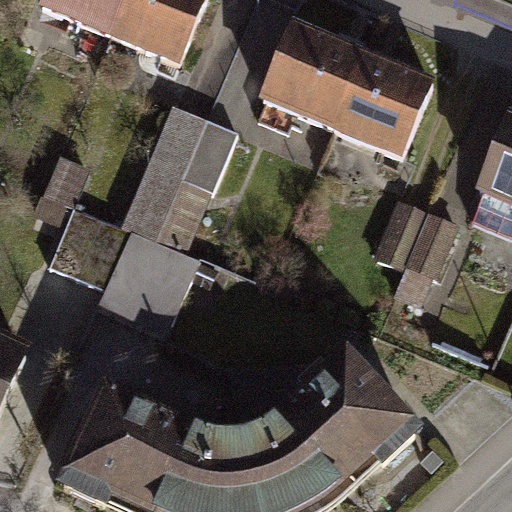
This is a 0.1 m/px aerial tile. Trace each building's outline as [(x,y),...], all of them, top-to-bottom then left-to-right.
[(56,0),(50,15),(120,44),(138,0),(56,0)] [(138,0),(120,44),(190,73),(220,1),(217,0),(138,0)] [(272,108),(342,137),(372,65),(302,36),(272,108)] [(342,137),(412,166),(442,94),(372,65),(342,137)] [(209,125),(175,111),(124,232),(158,246),(209,125)] [(511,123),(482,195),(488,197),(475,227),(511,242),(511,123)] [(209,125),(158,246),(184,257),(235,136),(209,125)] [(47,200),(76,212),(92,174),(63,162),(47,200)] [(406,207),(382,263),(408,273),(432,218),(406,207)] [(124,232),(82,215),(58,271),(110,293),(102,312),(170,340),(177,322),(202,265),(184,257),(158,246),(124,232)] [(432,218),(408,273),(396,301),(414,308),(426,281),(433,284),(457,229),(432,218)] [(0,423),(28,364),(0,351),(0,423)] [(264,440),(247,444),(260,511),(317,511),(337,498),(375,461),(384,470),(416,440),(350,365),(288,423),(277,433),(264,440)] [(111,499),(137,511),(260,511),(247,444),(229,447),(210,445),(191,441),(108,401),(65,491),(106,510),(111,499)]
